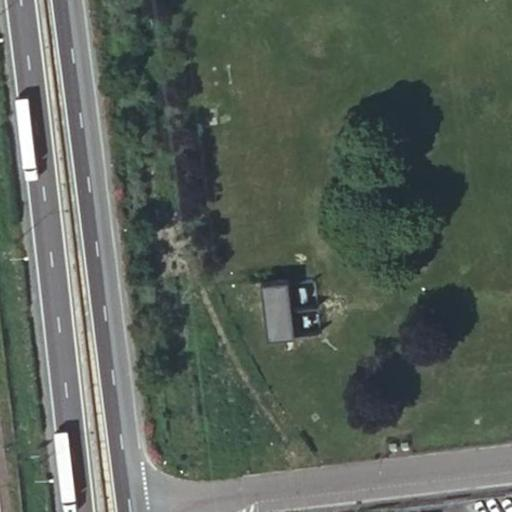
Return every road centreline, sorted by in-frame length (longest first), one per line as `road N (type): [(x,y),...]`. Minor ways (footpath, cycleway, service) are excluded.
road 1 (primary): [(20,0),(79,511)]
road 2 (primary): [(131,508),(65,0)]
road 3 (unclassified): [(511,464),(131,508)]
